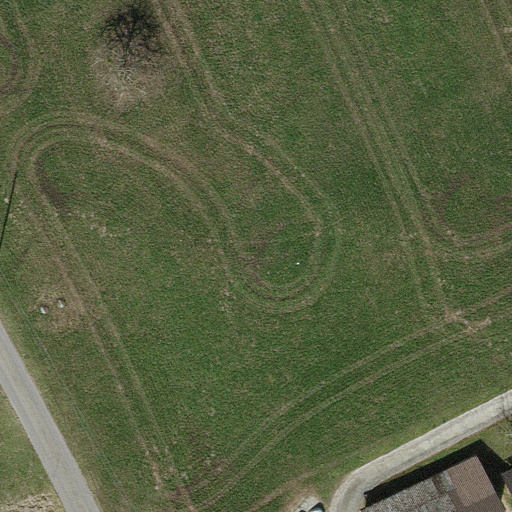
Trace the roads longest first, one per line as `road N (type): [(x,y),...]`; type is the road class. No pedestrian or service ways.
road 1 (track): [(83,511),(0,343)]
road 2 (track): [(353,511),(378,487),(511,419)]
